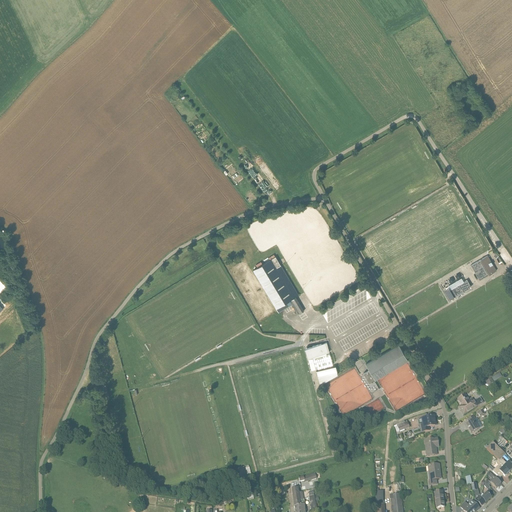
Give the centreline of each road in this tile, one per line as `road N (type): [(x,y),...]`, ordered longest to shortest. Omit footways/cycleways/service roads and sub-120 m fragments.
road 1 (unclassified): [(322,197),(230,221),(168,256),(131,294),(93,345),(44,453),(39,511)]
road 2 (unclassified): [(500,247),(410,116),(318,167),(313,177),(322,197)]
road 3 (track): [(0,224),(39,333),(41,462)]
road 4 (unclassified): [(442,405),(322,197)]
